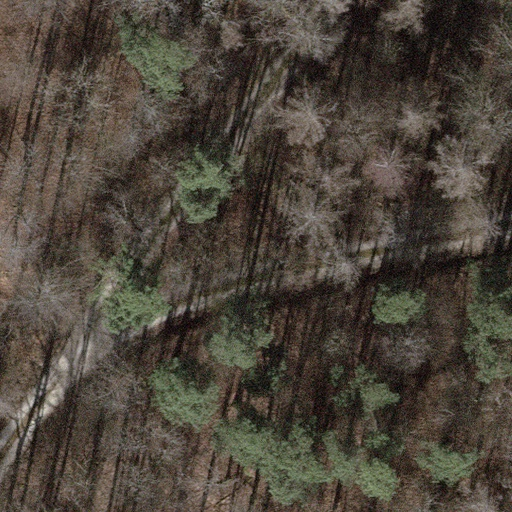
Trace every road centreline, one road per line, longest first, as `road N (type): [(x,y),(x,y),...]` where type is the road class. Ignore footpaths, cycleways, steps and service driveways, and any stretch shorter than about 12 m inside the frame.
road 1 (track): [(127,291),(511,229)]
road 2 (track): [(127,291),(345,0)]
road 3 (track): [(36,511),(127,291)]
